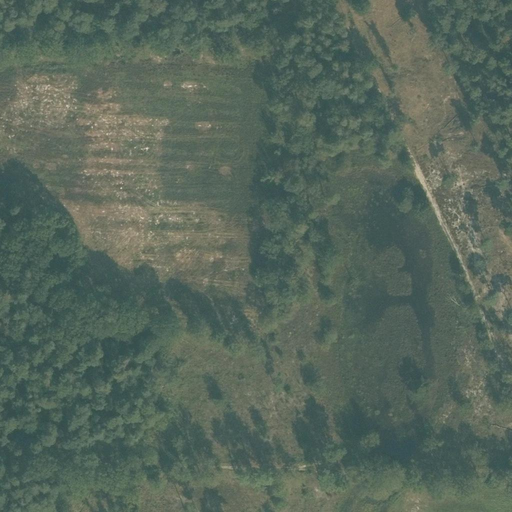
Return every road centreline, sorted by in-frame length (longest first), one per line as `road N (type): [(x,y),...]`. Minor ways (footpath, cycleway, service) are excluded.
road 1 (track): [(340,0),(511,382)]
road 2 (track): [(288,0),(214,42),(0,42)]
